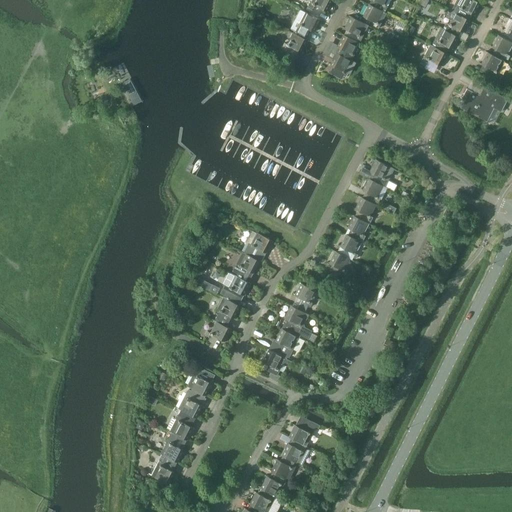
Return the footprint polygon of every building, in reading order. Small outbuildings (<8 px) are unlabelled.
[(313,0),(312,2),(310,1),(307,5),(312,9),(315,5),(327,11),(332,0),(313,0)] [(456,0),(451,11),(455,13),(455,12),(468,19),(471,14),(474,15),(480,3),(475,0),(456,0)] [(386,13),(383,12),(383,11),(369,3),(362,16),(377,23),(375,26),(378,28),(380,25),(386,13)] [(294,31),(293,32),(306,39),(311,30),(314,31),(320,19),(300,9),(290,29),(294,31)] [(446,22),(442,28),(443,29),(457,36),(460,31),(463,32),(469,20),(468,19),(455,12),(455,13),(451,11),(450,10),(446,18),(450,21),(449,24),(446,22)] [(369,25),(365,23),(350,16),(344,28),(356,35),(355,37),(360,41),(369,25)] [(506,32),(503,37),(511,41),(511,19),(509,18),(502,30),(506,32)] [(435,44),(434,46),(446,53),(449,47),(452,49),(458,36),(457,36),(443,29),(442,28),(441,28),(432,43),(435,44)] [(307,40),(306,39),(293,32),(292,32),(286,44),(284,43),(277,56),(282,59),(284,55),(293,60),(298,51),(301,52),(307,40)] [(330,41),(327,48),(351,60),(353,54),(351,53),(358,42),(343,34),(337,45),(330,41)] [(494,49),(491,54),(504,61),(505,59),(507,60),(509,56),(506,54),(511,43),(511,41),(503,37),(498,34),(491,47),(494,49)] [(446,53),(434,46),(430,44),(424,56),(421,59),(423,61),(422,64),(435,70),(438,64),(441,66),(447,53),(446,53)] [(351,60),(327,48),(323,55),(332,59),(329,64),(332,66),(330,71),(341,78),(343,75),(345,77),(348,73),(349,74),(356,62),(351,60)] [(505,61),(504,61),(491,54),(487,51),(480,64),(492,71),(489,76),(497,80),(499,77),(497,76),(505,61)] [(122,86),(131,104),(137,101),(128,83),(122,86)] [(466,97),(460,108),(487,121),(494,108),(500,111),(507,98),(483,86),(479,95),(469,89),(465,97),(466,97)] [(368,177),(369,178),(383,185),(385,187),(394,169),(390,166),(376,159),(370,171),(371,172),(368,177)] [(365,191),(362,197),(376,204),(379,199),(376,197),(383,185),(369,178),(362,190),(365,191)] [(357,210),(355,216),(368,223),(370,223),(373,217),(370,216),(376,204),(362,197),(361,197),(355,209),(357,210)] [(350,229),(347,234),(361,241),(360,242),(362,243),(365,236),(362,235),(368,223),(355,216),(354,215),(347,227),(350,229)] [(249,248),(246,253),(259,260),(264,251),(266,253),(273,240),(258,233),(252,245),(249,243),(247,247),(249,248)] [(340,246),(337,251),(350,258),(349,258),(352,260),(353,257),(356,258),(357,255),(354,253),(360,242),(361,241),(347,234),(346,234),(340,246)] [(350,258),(337,251),(335,250),(329,263),(344,271),(342,274),(345,276),(347,272),(344,270),(344,269),(349,258),(350,258)] [(238,274),(237,276),(246,281),(250,272),(253,273),(260,261),(259,260),(246,253),(242,252),(232,271),(238,274)] [(202,272),(209,276),(214,267),(207,263),(202,272)] [(226,296),(225,298),(226,298),(238,305),(243,295),(244,295),(250,283),(246,281),(237,276),(235,275),(229,287),(227,285),(225,284),(220,293),(226,296)] [(297,296),(292,306),(304,312),(307,306),(310,307),(312,303),(318,291),(301,282),(294,295),(297,296)] [(209,290),(217,293),(220,288),(212,284),(209,290)] [(217,314),(214,320),(216,321),(226,326),(231,316),(234,318),(241,306),(238,305),(226,298),(225,298),(223,297),(217,308),(215,312),(217,314)] [(288,319),(283,328),(300,337),(301,335),(308,339),(312,331),(305,327),(304,324),(309,315),(304,312),(292,306),(291,305),(285,317),(288,319)] [(216,321),(214,320),(211,318),(208,324),(213,327),(210,333),(207,331),(205,335),(211,338),(212,335),(225,341),(231,328),(226,326),(216,321)] [(275,340),(270,350),(286,359),(287,358),(288,357),(289,357),(300,337),(283,328),(282,327),(275,340)] [(394,350),(397,344),(386,338),(383,344),(394,350)] [(286,359),(270,350),(269,349),(262,361),(269,365),(267,370),(270,372),(268,377),(277,381),(280,376),(278,374),(283,364),(290,366),(292,361),(287,358),(286,359)] [(170,359),(178,364),(182,357),(174,352),(170,359)] [(192,388),(200,392),(205,395),(211,383),(215,374),(201,367),(197,366),(187,386),(192,388)] [(178,409),(180,409),(181,409),(181,410),(195,417),(196,418),(203,406),(200,404),(204,397),(199,394),(200,392),(192,388),(191,390),(189,389),(188,389),(178,409)] [(158,400),(151,396),(148,401),(155,405),(158,400)] [(178,421),(172,432),(186,440),(187,440),(193,428),(190,426),(195,417),(181,410),(181,409),(180,409),(177,415),(178,415),(176,419),(178,421)] [(144,424),(139,421),(136,426),(141,429),(144,424)] [(288,436),(291,438),(302,444),(303,444),(306,446),(315,428),(318,430),(320,426),(312,422),(307,431),(295,424),(288,436)] [(161,453),(161,454),(177,461),(178,462),(184,450),(181,449),(186,440),(172,432),(171,432),(167,442),(166,442),(161,453)] [(281,454),(283,455),(294,462),(295,462),(299,464),(308,446),(306,446),(303,444),(302,444),(291,438),(289,443),(288,442),(281,454)] [(177,461),(161,454),(158,459),(159,460),(157,464),(151,475),(153,476),(153,477),(169,486),(175,474),(171,472),(177,461)] [(272,472),(284,478),(287,480),(296,465),(293,463),(294,462),(283,455),(280,460),(277,459),(270,471),(272,472)] [(260,487),(261,488),(273,494),(275,495),(281,484),(284,485),(286,481),(283,480),(284,478),(272,472),(269,477),(266,475),(260,487)] [(251,504),(263,511),(265,511),(267,511),(273,501),(275,497),(272,496),(273,494),(261,488),(258,493),(256,492),(249,503),(251,504)]
